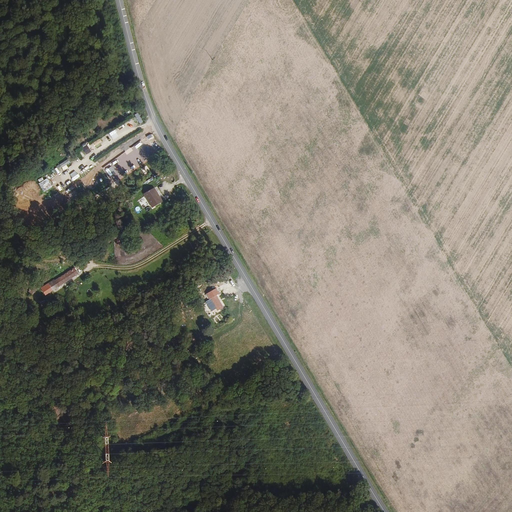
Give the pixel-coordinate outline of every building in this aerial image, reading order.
[(145,123),(139,113),(135,115),(141,125),(145,123)] [(103,144),(100,139),(94,143),(97,148),(103,144)] [(88,145),(83,149),(87,154),(91,151),(88,145)] [(77,150),(82,157),(86,154),(82,147),(77,150)] [(46,180),(40,185),(46,193),(53,187),(46,180)] [(143,194),(151,208),(162,202),(154,188),(143,194)] [(78,273),(75,269),(55,281),(55,280),(49,284),(50,286),(40,292),(42,295),(52,289),(55,294),(81,278),(78,273)] [(224,306),(217,295),(220,293),(216,287),(207,293),(210,298),(212,298),(207,301),(213,310),(217,307),(219,309),(224,306)] [(75,307),(70,300),(66,303),(70,309),(75,307)] [(70,309),(66,303),(52,312),(56,318),(70,309)]
